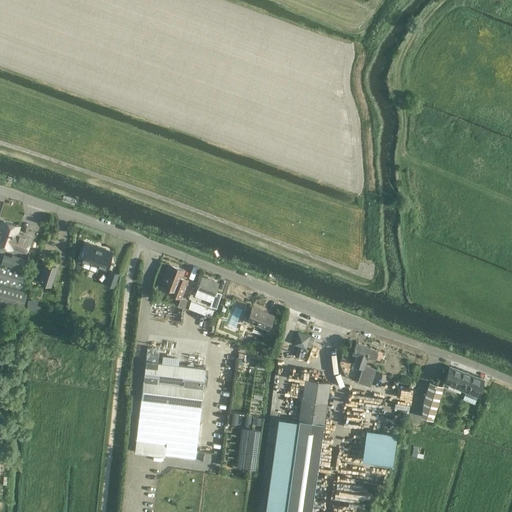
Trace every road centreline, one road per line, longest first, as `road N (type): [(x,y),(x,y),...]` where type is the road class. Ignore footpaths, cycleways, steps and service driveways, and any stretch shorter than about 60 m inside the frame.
road 1 (unclassified): [(511,382),(0,190)]
road 2 (unknown): [(98,511),(122,269),(134,238)]
road 3 (track): [(412,234),(400,81),(407,51),(446,0)]
